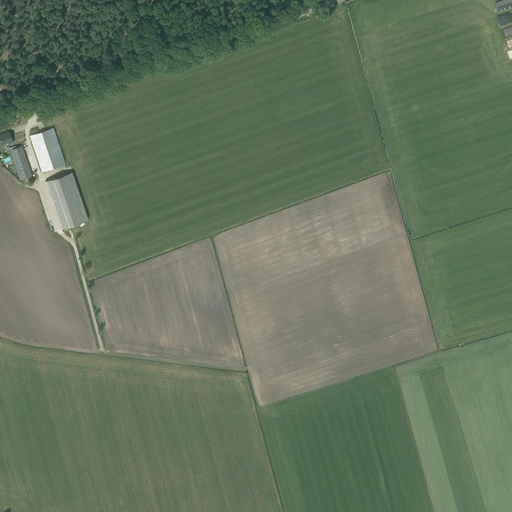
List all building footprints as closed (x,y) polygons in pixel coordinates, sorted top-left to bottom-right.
[(511,0),(500,0),(496,2),(499,12),(511,7),(511,0)] [(502,30),(504,38),(511,36),(511,33),(510,27),(502,30)] [(30,135),(32,140),(43,172),(65,164),(54,132),(53,128),(30,135)] [(9,132),(0,135),(0,138),(2,143),(2,146),(13,142),(9,132)] [(13,158),(20,179),(32,176),(24,155),(23,150),(21,146),(10,150),(12,154),(13,158)] [(88,219),(72,172),(46,181),(62,228),(88,219)]
